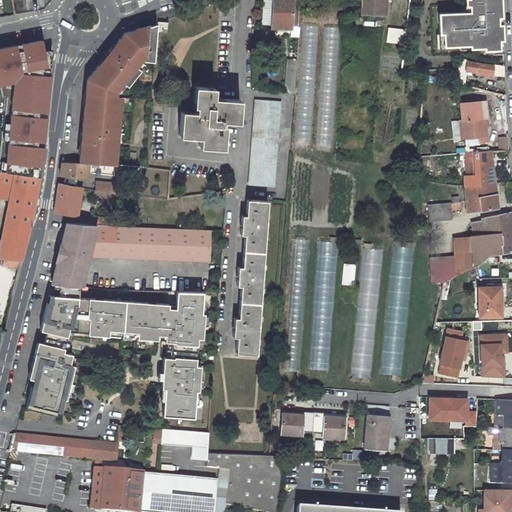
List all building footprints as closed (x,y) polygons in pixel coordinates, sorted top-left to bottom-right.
[(300,28),(301,21),(302,8),(301,6),(294,6),(293,0),(272,0),(271,27),(300,28)] [(349,0),(342,0),(342,18),(361,19),(362,14),(360,15),(361,1),(349,0)] [(385,0),(360,0),(361,1),(360,15),(362,14),(384,15),(385,0)] [(465,0),(466,4),(470,4),(470,11),(466,11),(439,12),(439,32),(443,32),(444,45),(470,44),(470,47),(484,46),(484,49),(499,48),(498,39),(502,39),(501,24),(498,24),(497,16),(501,16),(500,0),(465,0)] [(167,32),(168,23),(159,22),(158,32),(167,32)] [(89,94),(116,97),(116,92),(123,83),(128,87),(141,71),(140,70),(137,67),(141,62),(146,56),(155,56),(157,23),(149,26),(149,25),(125,33),(116,44),(118,46),(112,52),(107,59),(105,58),(87,80),(86,87),(89,87),(89,94)] [(302,24),(294,143),(311,144),(314,98),(319,99),(316,145),(331,145),(338,27),(322,26),(322,25),(302,24)] [(404,31),(399,31),(388,29),(387,42),(402,44),(404,31)] [(58,38),(0,49),(0,90),(3,100),(7,100),(6,113),(48,117),(58,38)] [(155,62),(155,56),(146,56),(141,62),(143,64),(145,61),(155,62)] [(289,60),(287,92),(295,93),(298,60),(289,60)] [(140,70),(145,65),(143,64),(141,62),(137,67),(140,70)] [(493,78),(495,66),(467,62),(466,71),(475,72),(475,75),(493,78)] [(196,113),(182,112),(180,137),(200,138),(199,147),(223,149),(225,122),(238,123),(240,100),(214,99),(214,89),(195,87),(193,107),(196,107),(196,113)] [(115,110),(116,97),(89,94),(88,105),(85,105),(82,131),(85,131),(84,142),(83,154),(80,154),(79,163),(89,163),(89,164),(98,164),(109,165),(110,153),(116,153),(120,111),(115,110)] [(274,186),(280,102),(255,101),(248,185),(274,186)] [(479,142),(487,141),(485,124),(483,125),(483,121),(487,120),(484,101),(461,104),(462,119),(460,119),(461,130),(465,130),(466,139),(479,137),(479,142)] [(48,117),(6,113),(0,171),(15,173),(40,177),(48,117)] [(500,150),(508,149),(507,137),(499,137),(500,150)] [(463,176),(469,212),(497,208),(490,151),(488,151),(477,152),(474,152),(477,173),(463,176)] [(87,178),(89,164),(89,163),(79,163),(62,163),(60,174),(87,178)] [(109,165),(98,164),(97,174),(114,175),(115,166),(109,165)] [(0,196),(10,198),(15,173),(9,173),(0,171),(0,196)] [(15,173),(10,198),(5,224),(28,228),(40,177),(15,173)] [(95,189),(113,191),(120,192),(121,192),(121,184),(96,181),(95,189)] [(77,216),(82,187),(59,184),(54,213),(77,216)] [(112,200),(112,198),(113,191),(95,189),(94,188),(93,197),(112,200)] [(256,354),(267,201),(247,200),(246,216),(242,216),(240,235),(244,235),(242,267),(238,267),(237,286),(240,286),(238,318),(234,318),(233,337),(237,337),(236,353),(256,354)] [(453,200),(453,210),(461,209),(461,200),(453,200)] [(452,202),(429,203),(430,220),(453,218),(452,202)] [(511,251),(511,213),(511,211),(497,214),(500,232),(486,234),(488,255),(511,251)] [(484,220),(472,222),(473,232),(469,232),(469,237),(486,234),(500,232),(497,214),(484,217),(484,220)] [(87,217),(78,216),(78,224),(94,225),(95,216),(87,215),(87,217)] [(131,219),(117,218),(117,226),(130,226),(131,219)] [(89,257),(209,264),(210,230),(130,226),(94,225),(78,224),(66,222),(51,284),(61,285),(79,287),(82,287),(89,257)] [(5,224),(1,241),(0,247),(0,257),(21,261),(28,228),(5,224)] [(488,255),(486,234),(469,237),(472,268),(481,263),(488,255)] [(316,237),(310,369),(330,370),(336,238),(316,237)] [(472,268),(469,237),(453,239),(455,263),(456,275),(472,268)] [(301,370),(306,239),(290,239),(286,370),(301,370)] [(393,245),(381,373),(401,375),(413,246),(393,245)] [(360,248),(353,375),(372,376),(379,249),(360,248)] [(21,261),(4,258),(3,265),(19,268),(21,261)] [(354,274),(355,265),(345,263),(343,272),(354,274)] [(456,275),(455,263),(447,263),(448,280),(449,279),(456,275)] [(449,279),(448,280),(443,282),(440,298),(445,299),(449,279)] [(78,297),(79,287),(61,285),(61,288),(58,288),(58,296),(53,296),(52,303),(47,303),(28,378),(33,379),(36,380),(34,387),(31,386),(26,408),(56,416),(57,411),(61,398),(64,399),(67,400),(69,392),(73,393),(77,374),(73,373),(75,366),(70,365),(73,354),(68,353),(64,352),(65,349),(68,337),(71,327),(89,328),(89,333),(88,335),(109,336),(109,335),(110,331),(124,332),(139,333),(138,337),(138,338),(159,340),(158,339),(159,335),(166,336),(166,339),(166,342),(168,342),(172,343),(172,350),(171,358),(167,358),(164,358),(162,389),(165,389),(163,416),(195,418),(196,391),(200,391),(202,366),(197,366),(199,339),(204,339),(205,314),(202,314),(204,292),(178,292),(177,305),(176,309),(169,308),(170,305),(156,304),(156,307),(149,307),(149,303),(103,299),(102,303),(95,303),(95,299),(78,297)] [(501,317),(499,287),(478,288),(479,318),(501,317)] [(58,288),(50,288),(49,295),(53,296),(58,296),(58,288)] [(74,332),(89,333),(89,328),(71,327),(68,337),(65,349),(64,352),(68,353),(74,332)] [(506,334),(492,335),(492,343),(500,343),(500,352),(507,352),(506,334)] [(482,377),(504,378),(503,360),(500,360),(500,356),(500,352),(500,343),(492,343),(492,335),(480,335),(482,377)] [(441,363),(439,372),(457,376),(464,340),(445,336),(439,363),(441,363)] [(431,395),(431,421),(477,422),(478,405),(473,405),(473,396),(431,395)] [(511,400),(495,399),(495,414),(503,414),(503,419),(501,419),(501,422),(503,422),(503,427),(511,427),(511,400)] [(324,415),(324,412),(303,410),(303,413),(282,412),(280,433),(301,436),(301,433),(321,434),(321,438),(343,439),(345,417),(324,415)] [(367,415),(365,448),(386,450),(388,417),(367,415)] [(502,443),(502,450),(511,449),(511,427),(503,427),(495,427),(495,436),(499,435),(499,443),(502,443)] [(0,432),(0,450),(10,452),(11,450),(12,451),(15,434),(0,432)] [(15,434),(12,451),(116,461),(118,445),(15,434)] [(428,437),(428,453),(454,453),(454,437),(428,437)] [(353,449),(353,458),(362,459),(362,449),(353,449)] [(511,449),(502,450),(502,460),(499,460),(499,462),(490,463),(490,478),(490,479),(511,479),(511,449)] [(208,454),(207,469),(218,470),(229,471),(226,502),(269,511),(274,511),(282,455),(268,455),(208,454)] [(92,469),(90,496),(88,508),(135,511),(213,511),(217,480),(92,469)] [(224,511),(226,502),(229,471),(218,470),(217,480),(213,511),(224,511)] [(438,499),(437,488),(428,489),(428,499),(438,499)] [(511,490),(483,489),(483,508),(482,511),(510,511),(511,504),(511,490)]
